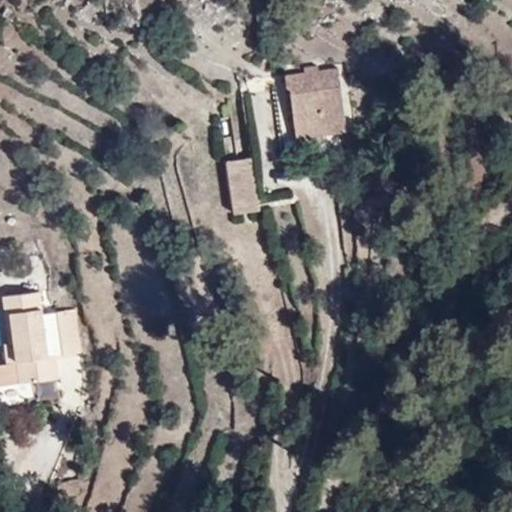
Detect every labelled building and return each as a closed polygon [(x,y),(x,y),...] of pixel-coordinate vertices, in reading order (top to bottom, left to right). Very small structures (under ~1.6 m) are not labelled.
[(288,75),(289,96),(297,96),(298,140),(347,137),(343,72),(288,75)] [(255,199),(251,152),(227,155),(229,200),(255,199)] [(3,299),(13,352),(18,351),(20,364),(23,384),(61,378),(57,353),(48,355),(40,314),(36,293),(3,299)] [(83,350),(74,308),(53,311),(63,354),(83,350)] [(40,314),(48,355),(57,353),(63,354),(53,311),(40,314)] [(18,351),(13,352),(5,352),(8,365),(20,364),(18,351)]
